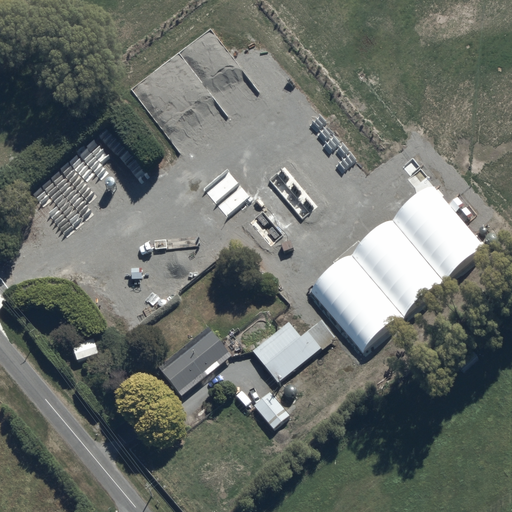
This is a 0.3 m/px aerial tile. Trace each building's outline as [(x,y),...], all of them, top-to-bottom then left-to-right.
[(110,96),(121,109),(135,97),(125,84),(110,96)] [(111,255),(121,267),(138,253),(124,236),(116,244),(119,248),(111,255)] [(285,279),(275,289),(289,304),(299,293),(285,279)] [(285,320),(249,349),(274,380),(318,345),(304,328),(296,334),(285,320)] [(206,326),(157,365),(179,392),(228,353),(206,326)] [(91,335),(68,342),(73,359),(96,352),(91,335)] [(263,389),(249,402),(269,425),(283,412),(263,389)]
